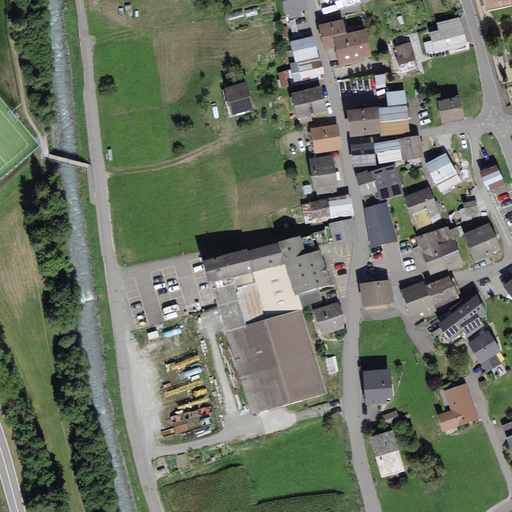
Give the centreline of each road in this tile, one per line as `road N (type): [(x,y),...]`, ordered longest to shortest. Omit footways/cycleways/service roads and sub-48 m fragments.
road 1 (residential): [(372,511),(349,388),(357,280)]
road 2 (residential): [(511,264),(474,275),(357,280)]
road 3 (residential): [(341,144),(307,0)]
road 4 (residential): [(357,280),(358,220),(341,144)]
road 5 (residential): [(341,144),(474,125)]
road 6 (residential): [(474,125),(481,182),(511,252)]
road 7 (unclassified): [(466,0),(495,123)]
